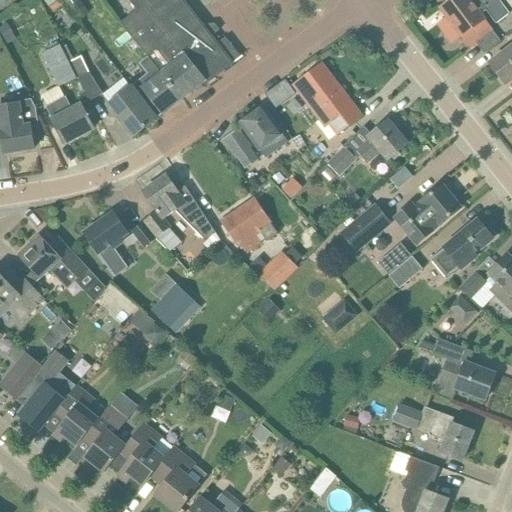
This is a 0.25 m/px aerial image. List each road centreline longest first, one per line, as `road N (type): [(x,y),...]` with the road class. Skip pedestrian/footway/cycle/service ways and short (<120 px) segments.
road 1 (unclassified): [(11,196),(93,180),(147,153),(366,2)]
road 2 (tertiary): [(511,180),(366,2)]
